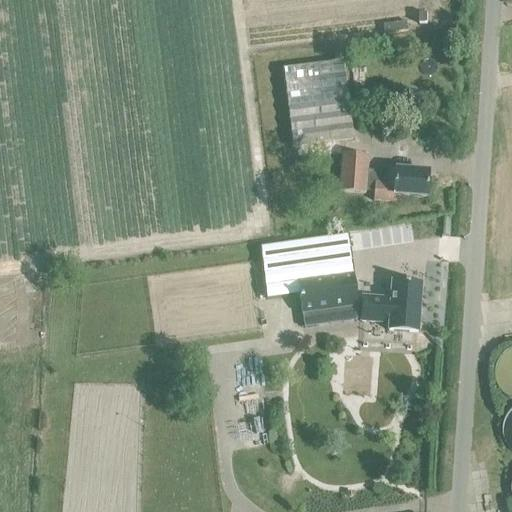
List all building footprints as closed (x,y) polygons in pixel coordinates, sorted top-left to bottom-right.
[(292,148),(292,147),(352,140),(342,63),(282,70),(292,148)] [(395,203),(395,197),(425,199),(427,174),(386,171),(386,173),(366,172),(367,157),(341,155),(338,193),(364,195),(365,192),(373,192),(373,202),(395,203)] [(266,301),(298,296),(297,284),(352,276),(353,276),(353,275),(351,261),(347,236),(311,241),(280,246),(259,249),(266,301)] [(23,276),(0,278),(0,352),(31,348),(23,276)] [(350,312),(357,311),(354,290),(352,276),(297,284),(298,296),(301,315),(303,330),(304,335),(322,332),(319,313),(350,309),(350,312)] [(360,323),(377,324),(390,324),(390,319),(417,321),(419,286),(391,284),(390,301),(362,299),(360,323)]
